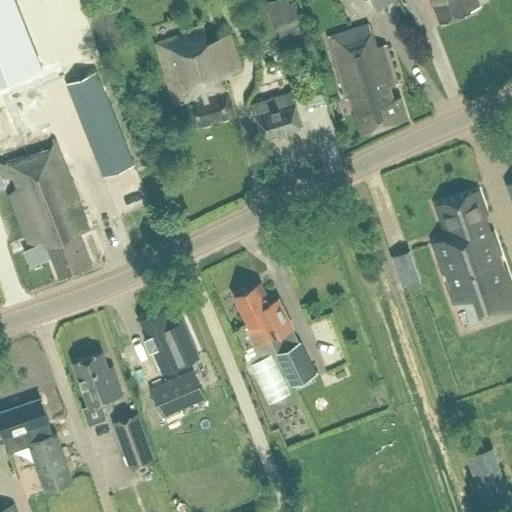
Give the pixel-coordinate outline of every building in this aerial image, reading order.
[(15,0),(0,0),(0,81),(42,65),(15,0)] [(265,0),(275,31),(298,22),(290,0),(288,1),(287,0),(265,0)] [(431,0),(440,21),(471,10),(470,9),(480,6),(477,0),(431,0)] [(126,37),(116,5),(92,13),(102,45),(126,37)] [(53,60),(81,49),(67,12),(39,23),(53,60)] [(407,118),(400,97),(391,99),(387,86),(398,82),(386,44),(376,46),(368,22),(327,34),(345,99),(351,97),(362,134),(407,118)] [(190,127),(236,113),(224,73),(241,68),(229,33),(207,40),(202,23),(187,28),(188,32),(156,42),(175,103),(181,101),(190,127)] [(276,49),(276,67),(298,68),(299,50),(276,49)] [(67,83),(103,175),(133,163),(96,71),(67,83)] [(302,124),(292,91),(252,103),(262,137),(302,124)] [(6,163),(0,160),(0,168),(2,175),(13,176),(17,186),(9,193),(30,246),(45,240),(59,276),(92,264),(79,231),(89,228),(54,137),(52,138),(50,146),(6,163)] [(447,237),(433,242),(454,302),(476,294),(485,320),(511,310),(511,288),(492,230),(490,231),(486,232),(480,216),(485,215),(486,214),(478,190),(453,198),(444,202),(436,204),(447,237)] [(403,308),(422,302),(411,272),(393,278),(403,308)] [(259,282),(235,294),(250,325),(245,327),(254,345),(293,326),(279,297),(269,301),(259,282)] [(164,308),(139,319),(146,334),(143,335),(149,349),(152,348),(162,370),(199,354),(183,318),(171,323),(164,308)] [(300,341),(276,353),(291,384),(315,372),(300,341)] [(74,360),(89,404),(82,406),(88,423),(107,417),(101,401),(122,394),(115,373),(110,375),(101,351),(74,360)] [(206,397),(202,387),(193,368),(150,387),(162,417),(206,397)] [(40,397),(0,410),(0,423),(4,435),(8,449),(28,442),(44,492),(73,481),(69,468),(56,431),(52,433),(48,420),(40,397)] [(137,413),(114,422),(130,466),(153,458),(137,413)] [(17,511),(14,503),(0,507),(0,511),(17,511)]
